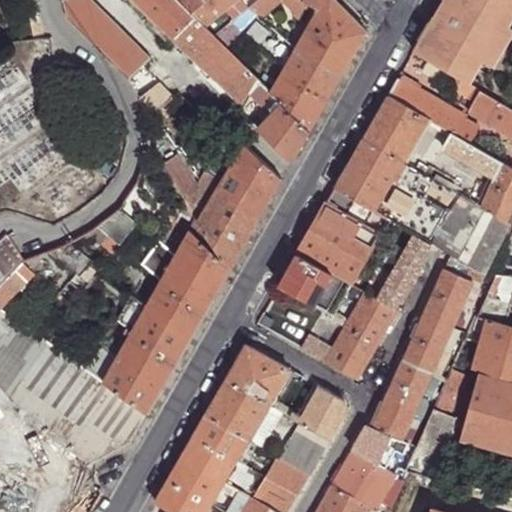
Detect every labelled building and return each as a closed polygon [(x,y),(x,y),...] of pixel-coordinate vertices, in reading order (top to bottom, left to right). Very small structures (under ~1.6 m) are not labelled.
[(61,0),(67,17),(85,40),(111,16),(94,0),(61,0)] [(137,0),(154,17),(176,37),(196,18),(179,1),(179,0),(137,0)] [(179,0),(179,1),(196,18),(206,27),(227,9),(233,4),(229,0),(179,0)] [(241,0),(237,0),(233,4),(243,15),(249,9),(241,0)] [(260,0),(250,8),(262,18),(284,1),(298,14),(295,16),(300,20),(306,9),(309,4),(311,0),(260,0)] [(311,27),(299,49),(342,78),(358,51),(369,32),(335,0),(327,0),(320,11),(311,27)] [(327,0),(311,0),(309,4),(313,7),(320,11),(327,0)] [(511,0),(443,0),(414,51),(463,79),(470,83),(484,60),(495,66),(511,37),(511,27),(509,26),(511,21),(511,0)] [(243,15),(233,4),(227,9),(236,20),(243,15)] [(94,51),(112,62),(134,40),(111,16),(85,40),(94,51)] [(176,39),(176,37),(154,17),(149,23),(171,44),(176,39)] [(233,54),(215,37),(206,27),(196,18),(176,37),(176,39),(192,54),(213,75),(233,54)] [(20,65),(53,57),(48,37),(15,45),(20,65)] [(112,62),(130,82),(145,68),(153,59),(136,42),(137,41),(135,39),(134,40),(112,62)] [(284,104),(312,131),(328,103),(342,78),(299,49),(273,94),(284,104)] [(213,75),(243,103),(256,78),(233,54),(213,75)] [(240,111),(241,110),(240,108),(243,103),(213,75),(208,80),(240,111)] [(241,110),(261,128),(284,104),(273,94),(256,78),(243,103),(240,108),(241,110)] [(399,78),(388,96),(428,118),(441,126),(451,132),(461,137),(469,122),(471,119),(399,78)] [(469,98),(476,87),(470,83),(463,79),(456,91),(469,98)] [(146,116),(168,108),(168,106),(176,98),(162,85),(140,101),(146,116)] [(511,107),(476,87),(469,98),(475,101),(470,110),(511,133),(511,107)] [(388,96),(363,139),(403,162),(412,147),(428,118),(388,96)] [(294,161),(312,131),(284,104),(261,128),(294,161)] [(119,112),(116,108),(108,110),(98,118),(103,124),(119,112)] [(441,126),(428,118),(412,147),(424,155),(441,126)] [(469,122),(461,137),(475,146),(484,130),(469,122)] [(496,178),(482,207),(508,222),(511,213),(511,166),(475,146),(461,137),(451,132),(443,148),(496,178)] [(336,188),(375,210),(384,194),(403,162),(363,139),(336,188)] [(259,223),(283,180),(247,145),(238,160),(222,188),(259,223)] [(209,210),(222,188),(238,160),(229,154),(214,161),(213,163),(217,169),(217,174),(200,204),(209,210)] [(418,171),(403,162),(384,194),(403,205),(421,172),(418,171)] [(195,213),(200,204),(217,174),(217,169),(213,163),(199,187),(201,191),(187,201),(195,213)] [(421,165),(418,171),(421,172),(427,175),(432,178),(438,182),(452,189),(454,185),(421,165)] [(201,191),(199,187),(184,166),(169,176),(187,201),(201,191)] [(432,178),(427,175),(423,182),(429,185),(432,178)] [(452,189),(438,182),(429,197),(452,210),(461,195),(452,189)] [(232,269),(259,223),(222,188),(209,210),(202,224),(225,258),(232,269)] [(375,210),(336,188),(326,205),(379,235),(389,218),(375,210)] [(389,218),(394,221),(403,205),(384,194),(375,210),(389,218)] [(482,207),(461,195),(452,210),(451,211),(459,216),(501,239),(508,222),(482,207)] [(202,224),(209,210),(200,204),(195,213),(202,224)] [(326,205),(298,254),(346,281),(351,284),(379,235),(326,205)] [(394,221),(409,230),(418,214),(403,205),(394,221)] [(118,228),(129,215),(121,208),(107,219),(118,228)] [(129,237),(140,224),(129,215),(118,228),(129,237)] [(466,262),(485,273),(501,239),(459,216),(444,249),(453,255),(454,255),(466,262)] [(98,226),(122,246),(129,237),(118,228),(107,219),(98,226)] [(115,254),(122,246),(98,226),(94,229),(89,232),(115,254)] [(218,293),(232,269),(225,258),(192,229),(177,256),(218,293)] [(434,244),(415,233),(378,300),(398,311),(434,244)] [(7,234),(0,240),(0,473),(36,491),(88,463),(77,443),(106,428),(119,451),(132,443),(149,414),(104,382),(29,328),(2,308),(0,306),(0,284),(24,262),(25,261),(7,234)] [(65,266),(77,250),(69,243),(51,250),(59,258),(57,261),(65,266)] [(46,252),(57,261),(59,258),(51,250),(46,252)] [(77,276),(89,259),(77,250),(65,266),(75,274),(77,276)] [(298,254),(278,289),(326,316),(346,281),(298,254)] [(204,317),(218,293),(177,256),(162,281),(204,317)] [(0,284),(0,306),(2,308),(36,274),(24,262),(0,284)] [(485,273),(466,262),(460,275),(473,281),(480,284),(485,273)] [(446,268),(436,291),(463,303),(471,286),(473,281),(460,275),(446,268)] [(511,276),(495,274),(494,278),(476,316),(488,319),(506,324),(511,300),(511,276)] [(191,341),(204,317),(162,281),(148,307),(191,341)] [(365,293),(351,284),(346,292),(352,295),(361,299),(365,293)] [(463,303),(436,291),(426,314),(454,326),(463,303)] [(348,302),(352,295),(346,292),(343,299),(348,302)] [(345,326),(378,345),(398,311),(378,300),(370,295),(365,293),(361,299),(345,326)] [(339,318),(337,322),(345,326),(361,299),(352,295),(348,302),(343,299),(333,315),(339,318)] [(133,331),(148,307),(135,296),(120,321),(129,328),(133,331)] [(177,365),(191,341),(148,307),(133,331),(177,365)] [(444,349),(454,326),(426,314),(415,336),(444,349)] [(488,319),(481,343),(511,351),(511,325),(506,324),(488,319)] [(345,326),(337,322),(334,326),(329,323),(314,346),(330,355),(345,326)] [(358,380),(378,345),(345,326),(330,355),(326,362),(358,380)] [(130,337),(133,331),(129,328),(125,334),(130,337)] [(163,389),(177,365),(133,331),(130,337),(120,356),(163,389)] [(433,372),(444,349),(415,336),(404,359),(433,372)] [(302,348),(326,362),(330,355),(314,346),(307,342),(302,348)] [(511,351),(481,343),(474,369),(511,379),(511,351)] [(245,345),(226,379),(270,405),(283,382),(289,369),(245,345)] [(149,414),(163,389),(120,356),(104,382),(149,414)] [(423,393),(433,372),(404,359),(395,381),(423,393)] [(453,368),(436,407),(451,415),(467,375),(453,368)] [(481,379),(467,375),(451,415),(456,418),(457,417),(459,418),(458,421),(457,420),(453,429),(465,432),(481,379)] [(511,383),(482,375),(481,379),(465,432),(465,437),(511,450),(511,383)] [(226,379),(206,414),(249,440),(270,405),(226,379)] [(413,416),(423,393),(395,381),(385,404),(413,416)] [(293,413),(291,417),(294,419),(299,422),(330,440),(348,409),(345,400),(314,383),(297,414),(293,413)] [(402,439),(413,416),(385,404),(374,426),(402,439)] [(436,407),(408,470),(433,477),(434,476),(432,475),(439,460),(441,460),(443,456),(441,455),(448,440),(450,440),(451,437),(450,437),(453,429),(457,420),(458,421),(459,418),(457,417),(456,418),(451,415),(436,407)] [(283,413),(277,410),(274,416),(280,419),(283,413)] [(206,414),(193,436),(237,461),(249,440),(206,414)] [(299,422),(280,457),(311,474),(330,440),(299,422)] [(386,468),(402,439),(374,426),(368,424),(352,451),(386,468)] [(90,466),(119,451),(106,428),(77,443),(88,463),(90,466)] [(193,436),(180,458),(224,483),(237,461),(193,436)] [(249,440),(237,461),(250,469),(263,448),(249,440)] [(381,503),(395,476),(396,474),(386,468),(352,451),(332,486),(369,507),(377,510),(381,503)] [(278,456),(265,478),(297,496),(311,474),(280,457),(278,456)] [(180,458),(168,480),(211,505),(224,483),(180,458)] [(252,500),(273,511),(288,511),(297,496),(265,478),(252,500)] [(168,480),(155,501),(169,509),(174,511),(207,511),(211,505),(168,480)] [(366,511),(369,507),(332,486),(317,511),(366,511)] [(229,494),(234,498),(238,491),(232,488),(229,494)] [(228,511),(244,511),(252,500),(241,493),(238,500),(236,500),(228,511)] [(273,511),(252,500),(244,511),(273,511)] [(381,511),(390,511),(393,507),(386,503),(384,505),(381,503),(377,510),(381,511)]
